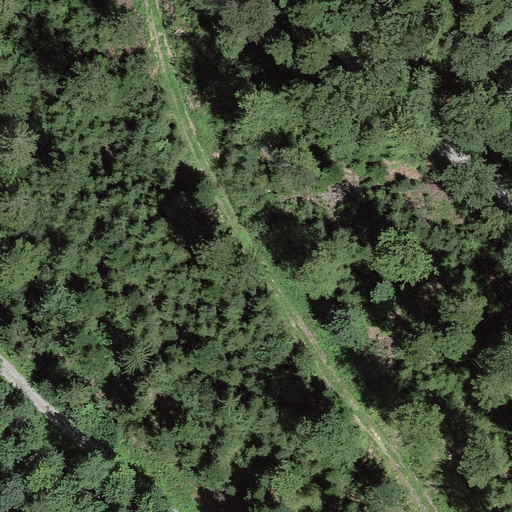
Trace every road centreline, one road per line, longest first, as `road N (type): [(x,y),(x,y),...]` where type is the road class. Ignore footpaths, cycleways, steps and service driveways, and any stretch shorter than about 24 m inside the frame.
road 1 (track): [(511,203),(362,82),(312,0)]
road 2 (track): [(0,364),(160,511)]
